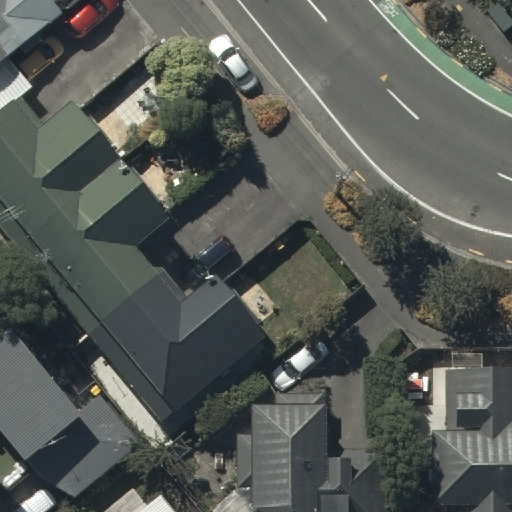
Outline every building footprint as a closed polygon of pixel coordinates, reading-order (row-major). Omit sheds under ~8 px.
[(0,0),(0,110),(30,86),(8,59),(59,18),(44,0),(0,0)] [(21,98),(0,115),(0,227),(163,427),(270,340),(222,281),(216,274),(186,298),(140,242),(170,218),(165,211),(122,159),(80,107),(73,98),(42,124),(21,98)] [(11,328),(0,336),(0,437),(23,466),(27,463),(41,480),(71,498),(75,500),(141,447),(99,395),(78,412),(11,328)] [(511,511),(511,377),(444,377),(444,439),(432,439),(431,511),(511,511)] [(249,415),(249,511),(382,511),(383,454),(326,454),(326,398),(277,398),(277,415),(249,415)] [(172,511),(159,496),(139,511),(172,511)]
